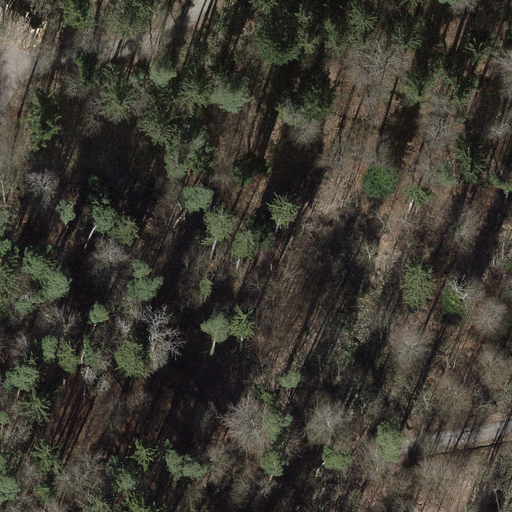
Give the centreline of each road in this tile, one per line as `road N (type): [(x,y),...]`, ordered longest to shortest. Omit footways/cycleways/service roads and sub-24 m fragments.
road 1 (track): [(227,511),(338,461),(511,425)]
road 2 (track): [(0,58),(161,42),(199,0)]
